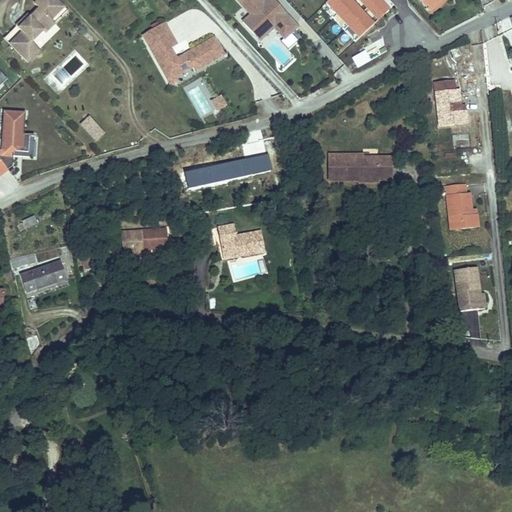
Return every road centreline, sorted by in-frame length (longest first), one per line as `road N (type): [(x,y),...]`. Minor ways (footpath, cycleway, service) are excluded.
road 1 (unclassified): [(511,355),(324,324),(109,314),(61,336),(0,438)]
road 2 (residential): [(511,5),(258,125),(30,188),(0,209)]
